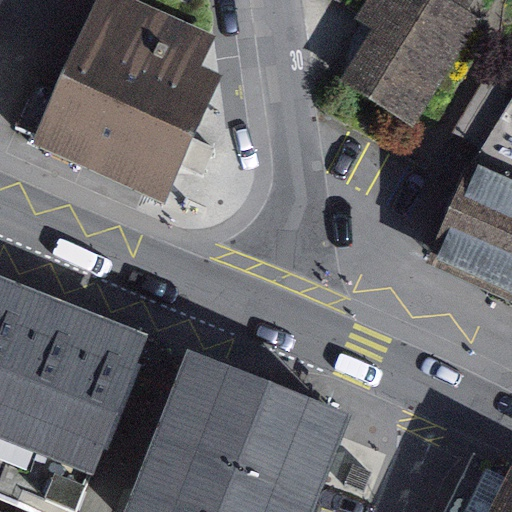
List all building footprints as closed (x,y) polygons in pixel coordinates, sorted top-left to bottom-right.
[(209,35),(124,0),(110,0),(50,145),(165,193),(208,90),(189,82),(209,35)] [(352,87),(410,123),(470,27),(455,18),(466,0),(381,0),(366,25),(384,37),(352,87)] [(511,106),(468,179),(433,265),(511,298),(511,106)] [(143,342),(0,286),(0,465),(82,497),(143,342)] [(307,511),(337,438),(196,382),(143,511),(307,511)] [(511,511),(511,490),(478,474),(460,511),(511,511)]
